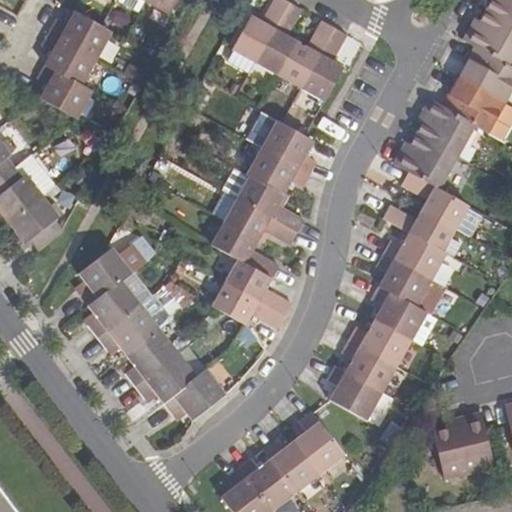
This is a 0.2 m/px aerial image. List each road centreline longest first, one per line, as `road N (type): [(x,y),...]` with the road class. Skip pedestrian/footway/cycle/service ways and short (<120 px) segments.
road 1 (residential): [(146,495),(283,378),(308,334),(337,251),(351,174),(406,71),(405,39)]
road 2 (residential): [(0,311),(146,495)]
